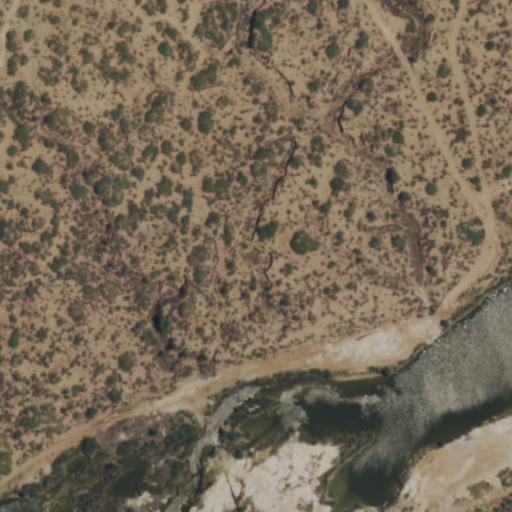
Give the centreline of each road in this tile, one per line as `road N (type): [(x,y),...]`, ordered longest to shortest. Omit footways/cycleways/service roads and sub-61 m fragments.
road 1 (residential): [(0,486),(123,415),(403,337),(439,317),(491,266),(498,242),(454,49),(464,0)]
road 2 (residential): [(374,0),(459,179),(494,230)]
